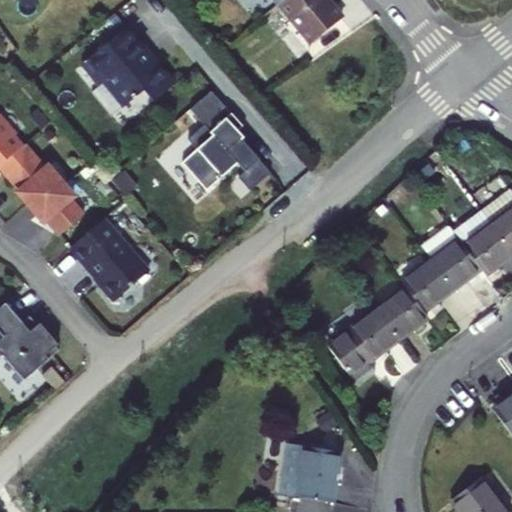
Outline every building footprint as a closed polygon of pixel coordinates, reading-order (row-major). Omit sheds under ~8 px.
[(341,20),(324,0),(285,0),(279,5),(311,44),(341,20)] [(172,86),(124,30),(79,69),(97,90),(103,85),(124,108),(143,92),(152,103),(172,86)] [(230,116),(210,93),(190,111),(204,127),(210,133),(230,116)] [(196,152),(182,164),(207,192),(238,164),(245,172),(238,178),(251,192),(271,173),(251,150),(245,156),(236,146),(242,140),(236,133),(241,129),(230,116),(210,133),(204,127),(187,142),(196,152)] [(0,165),(15,153),(7,143),(10,140),(12,138),(0,123),(0,165)] [(17,151),(19,150),(10,140),(7,143),(15,153),(17,151)] [(15,153),(0,165),(0,170),(19,192),(16,194),(42,224),(44,222),(58,237),(82,216),(69,201),(71,199),(45,169),(43,171),(22,147),(20,149),(19,150),(17,151),(15,153)] [(511,195),(506,187),(478,208),(491,224),(511,208),(511,195)] [(462,246),(491,224),(478,208),(449,228),(462,246)] [(511,252),(511,208),(491,224),(511,252)] [(146,273),(100,221),(68,249),(86,270),(88,268),(95,276),(91,280),(112,303),(146,273)] [(484,276),(511,254),(511,252),(491,224),(462,246),(479,270),(484,276)] [(451,290),(479,270),(462,246),(449,228),(423,248),(451,290)] [(422,311),(451,290),(429,261),(400,282),(405,289),(422,311)] [(86,270),(84,271),(91,280),(95,276),(88,268),(86,270)] [(398,339),(427,318),(422,311),(405,289),(376,310),(398,339)] [(3,305),(0,306),(0,358),(21,383),(56,353),(27,318),(19,324),(3,305)] [(366,363),(398,339),(376,310),(327,347),(356,386),(373,373),(366,363)] [(511,437),(511,397),(493,412),(511,437)] [(341,453),(287,445),(279,495),(333,504),(341,453)] [(504,511),(480,478),(452,500),(460,511),(504,511)]
